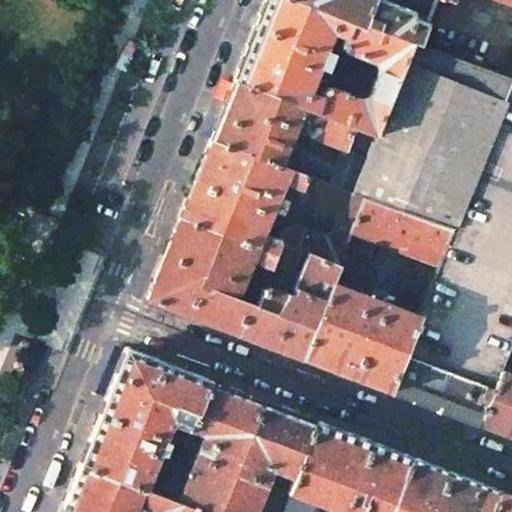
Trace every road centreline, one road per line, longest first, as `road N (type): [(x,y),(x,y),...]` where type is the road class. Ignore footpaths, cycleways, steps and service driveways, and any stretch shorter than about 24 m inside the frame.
road 1 (residential): [(511,466),(99,306)]
road 2 (residential): [(99,306),(223,0)]
road 3 (residential): [(17,511),(99,306)]
